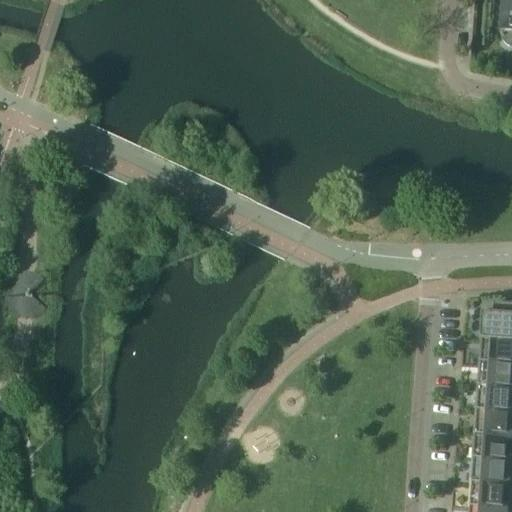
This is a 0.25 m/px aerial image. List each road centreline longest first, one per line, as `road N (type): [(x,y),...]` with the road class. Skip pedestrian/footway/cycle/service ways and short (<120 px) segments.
road 1 (residential): [(411,511),(429,257)]
road 2 (residential): [(511,97),(449,77),(454,0)]
